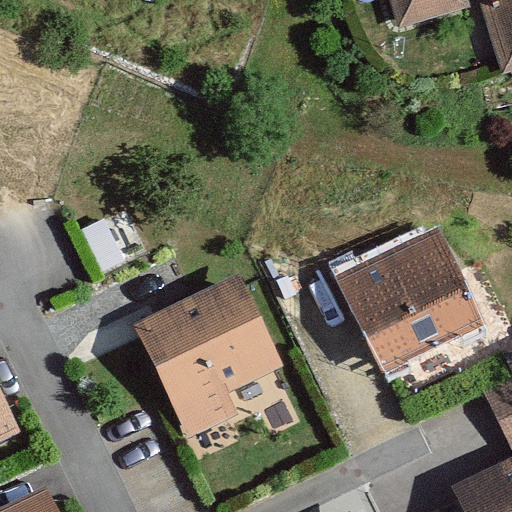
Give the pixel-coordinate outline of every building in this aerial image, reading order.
[(511,80),(511,0),(378,0),(390,38),(466,15),(487,87),(511,80)] [(117,218),(91,227),(104,265),(130,257),(117,218)] [(432,237),(326,283),(370,384),(476,338),(432,237)] [(237,290),(134,335),(183,445),(285,400),(237,290)] [(511,511),(511,393),(484,407),(511,463),(443,496),(451,511),(511,511)] [(0,454),(19,445),(0,407),(0,454)] [(57,511),(50,495),(11,511),(57,511)]
